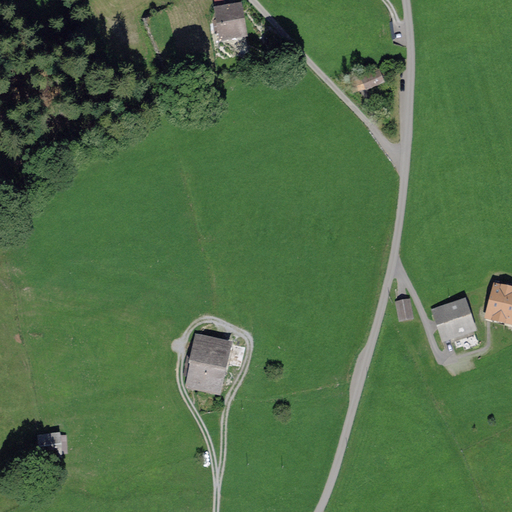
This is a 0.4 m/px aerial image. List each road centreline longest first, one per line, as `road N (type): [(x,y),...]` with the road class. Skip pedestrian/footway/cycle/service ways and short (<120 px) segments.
road 1 (residential): [(406,0),(411,49),(400,212),(373,335),(318,511)]
road 2 (track): [(248,351),(244,333),(211,319),(190,327),(182,341),(180,383),(210,447),(217,495)]
